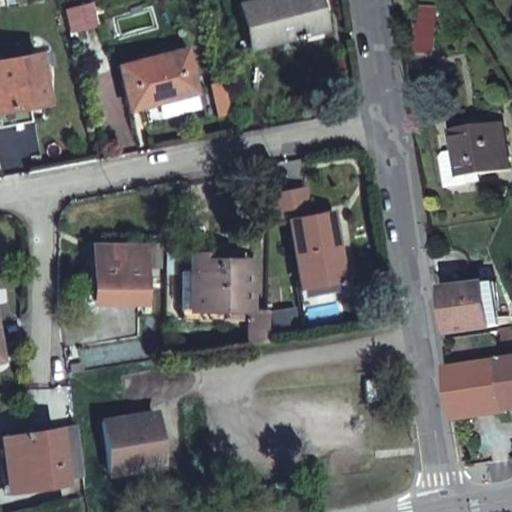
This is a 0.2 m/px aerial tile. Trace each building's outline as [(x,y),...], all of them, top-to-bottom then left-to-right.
[(315,0),(235,0),(246,39),(321,19),(315,0)] [(437,20),(419,19),(418,52),(437,52),(437,20)] [(185,46),(120,63),(129,104),(157,98),(158,100),(195,91),(185,46)] [(31,52),(0,59),(0,110),(43,99),(31,52)] [(500,118),(455,125),(461,171),(506,165),(500,118)] [(329,211),(288,218),(299,285),(341,278),(329,211)] [(136,298),(138,246),(92,244),(90,296),(136,298)] [(183,305),(240,310),(242,263),(207,261),(208,254),(187,253),(183,305)] [(447,286),(454,330),(502,323),(496,279),(481,281),(480,275),(470,277),(471,283),(447,286)] [(239,345),(266,341),(266,312),(240,310),(239,345)] [(447,337),(448,345),(458,343),(457,336),(447,337)] [(459,415),(511,406),(511,357),(452,366),(459,415)] [(370,375),(373,396),(385,395),(381,373),(370,375)] [(153,412),(99,420),(107,470),(160,463),(153,412)] [(459,416),(465,458),(481,456),(475,415),(459,416)] [(82,477),(75,425),(1,436),(6,481),(41,478),(41,483),(82,477)]
